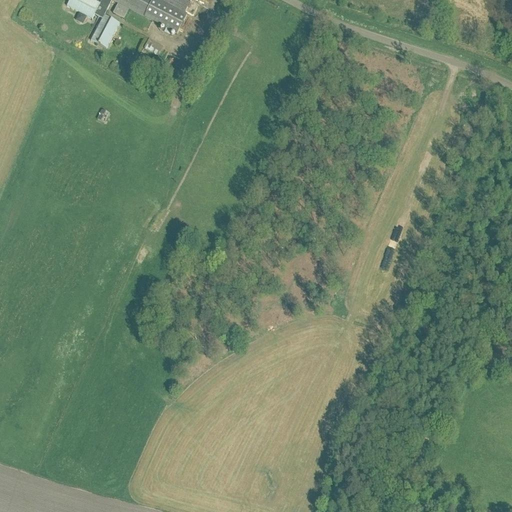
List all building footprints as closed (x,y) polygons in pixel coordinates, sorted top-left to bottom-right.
[(184,14),(190,0),(102,0),(99,5),(89,0),(70,0),(66,8),(92,21),(94,16),(102,20),(91,42),(106,50),(119,25),(104,17),(111,2),(176,35),(186,15),(184,14)] [(118,6),(113,15),(124,20),(128,11),(118,6)] [(30,43),(36,46),(40,39),(35,36),(30,43)] [(143,43),(139,52),(154,59),(158,50),(143,43)] [(182,48),(176,54),(180,59),(187,53),(182,48)] [(160,66),(168,74),(175,67),(168,59),(160,66)] [(105,125),(109,116),(109,115),(104,113),(101,112),(97,121),(105,125)] [(374,312),(378,300),(366,296),(362,307),(374,312)]
